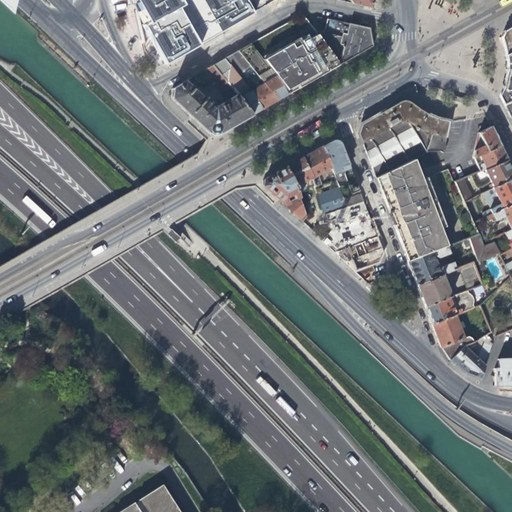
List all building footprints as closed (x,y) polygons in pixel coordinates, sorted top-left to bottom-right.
[(234,24),(276,0),(135,0),(148,21),(142,24),(164,63),(234,24)] [(349,0),(353,4),(371,8),(375,0),(349,0)] [(318,35),(304,17),(294,20),(278,28),(267,34),(251,43),(268,65),(318,35)] [(325,31),(318,35),(341,64),(363,51),(373,45),(371,29),(366,28),(327,20),(325,31)] [(511,28),(511,29),(504,33),(501,37),(503,42),(505,49),(505,52),(506,56),(511,54),(511,28)] [(341,64),(318,35),(268,65),(277,77),(290,93),(319,76),(341,64)] [(238,51),(265,84),(277,77),(268,65),(251,43),(249,44),(238,51)] [(225,58),(252,92),(265,84),(238,51),(236,52),(232,54),(225,58)] [(511,54),(506,56),(506,57),(507,63),(508,70),(507,76),(503,92),(500,96),(501,98),(510,117),(511,115),(511,54)] [(219,61),(212,65),(236,95),(239,99),(252,92),(225,58),(222,59),(219,61)] [(236,95),(212,65),(208,67),(204,69),(213,82),(220,92),(222,93),(227,100),(236,95)] [(213,82),(204,69),(201,71),(198,73),(207,85),(213,82)] [(207,85),(198,73),(194,75),(190,77),(198,85),(201,88),(202,88),(207,85)] [(290,93),(277,77),(265,84),(277,100),(284,97),(290,93)] [(239,99),(236,95),(227,100),(222,103),(215,107),(204,97),(203,99),(184,81),(179,83),(171,88),(170,99),(189,115),(191,118),(209,134),(213,134),(218,134),(230,128),(233,126),(236,124),(244,120),(252,115),(239,99)] [(277,100),(265,84),(252,92),(265,108),(272,103),(277,100)] [(265,108),(252,92),(239,99),(252,115),(259,111),(265,108)] [(444,151),(450,122),(449,122),(438,119),(433,117),(427,115),(421,111),(418,109),(409,102),(403,103),(398,103),(389,108),(375,116),(361,124),(357,134),(358,136),(364,150),(375,179),(413,161),(426,155),(428,149),(446,155),(444,151)] [(473,159),(480,156),(481,155),(500,147),(495,137),(490,127),(478,133),(485,146),(475,151),(473,159)] [(327,144),(323,147),(331,167),(339,187),(347,184),(356,181),(342,146),(342,145),(332,141),(327,144)] [(318,175),(331,167),(323,147),(319,149),(313,152),(307,155),(303,158),(311,178),(313,185),(314,188),(322,185),(318,175)] [(480,172),(484,170),(507,160),(503,153),(500,147),(481,155),(480,156),(484,163),(477,167),(480,172)] [(296,193),(313,185),(311,178),(303,158),(294,163),(290,165),(286,167),(292,183),(296,193)] [(484,170),(490,181),(493,188),(511,177),(511,170),(507,160),(484,170)] [(413,161),(375,179),(381,196),(392,224),(394,229),(407,262),(446,247),(468,238),(477,235),(464,203),(456,183),(456,184),(451,171),(422,182),(421,183),(413,161)] [(292,183),(286,167),(279,171),(276,173),(274,174),(271,176),(267,178),(264,180),(263,181),(262,183),(262,184),(263,185),(285,206),(290,203),(299,199),(296,193),(292,183)] [(481,214),(484,218),(511,204),(511,177),(493,188),(492,188),(500,204),(481,214)] [(462,181),(456,183),(464,203),(471,199),(462,181)] [(344,198),(339,187),(317,196),(324,215),(347,207),(364,201),(362,196),(361,194),(360,192),(344,198)] [(302,222),(306,217),(299,199),(290,203),(285,206),(302,222)] [(503,217),(510,230),(511,229),(511,204),(484,218),(481,220),(482,223),(490,219),(492,222),(503,217)] [(477,235),(468,238),(476,262),(480,260),(498,253),(493,244),(483,247),(477,235)] [(449,254),(446,247),(407,262),(410,270),(411,273),(416,285),(442,275),(455,270),(453,263),(442,267),(440,271),(438,272),(433,257),(435,256),(439,258),(449,254)] [(474,268),(473,263),(459,268),(467,291),(481,285),(474,268)] [(450,297),(442,275),(416,285),(419,295),(422,301),(424,307),(448,298),(450,297)] [(466,291),(450,297),(448,298),(424,307),(427,313),(429,319),(431,324),(454,316),(461,313),(473,308),(472,306),(473,304),(473,301),(472,299),(471,296),(468,294),(467,293),(466,291)] [(463,338),(454,316),(431,324),(435,336),(440,348),(449,361),(462,347),(472,343),(471,338),(468,337),(463,338)] [(484,367),(462,347),(449,361),(463,375),(467,377),(478,381),(484,367)] [(511,386),(511,359),(497,360),(497,369),(493,370),(494,377),(494,387),(511,386)] [(182,511),(162,481),(113,511),(182,511)]
